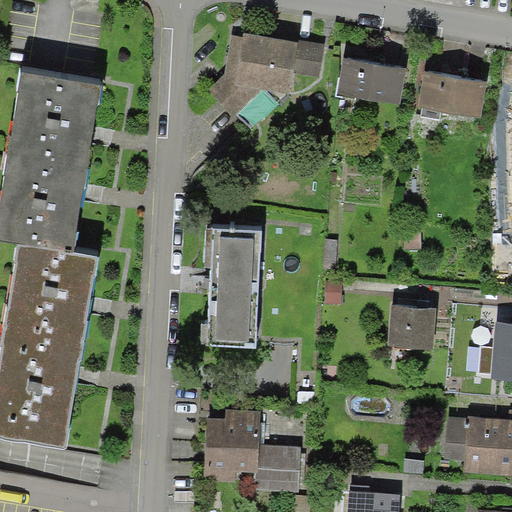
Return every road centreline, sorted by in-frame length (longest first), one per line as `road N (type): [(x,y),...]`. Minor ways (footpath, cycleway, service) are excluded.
road 1 (residential): [(149,511),(177,0)]
road 2 (residential): [(344,0),(511,27)]
